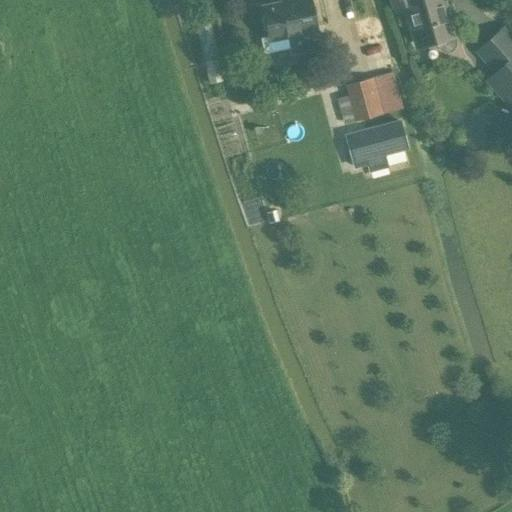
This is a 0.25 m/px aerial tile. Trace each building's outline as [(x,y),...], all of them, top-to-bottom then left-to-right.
[(266,36),(258,38),(261,53),(287,48),(288,54),(317,49),(315,37),(308,38),(306,32),(314,31),(307,0),(293,0),(260,7),(262,18),(260,18),(262,30),(265,29),(266,36)] [(390,0),(393,8),(403,5),(415,47),(426,44),(435,41),(437,46),(439,50),(444,53),(449,53),(453,51),(456,46),(456,41),(449,19),(445,20),(439,0),(390,0)] [(511,35),(504,26),(475,52),(494,73),(486,81),(511,109),(511,35)] [(372,77),(344,85),(354,122),(382,114),(373,81),(372,77)] [(399,121),(346,136),(355,167),(368,163),(370,171),(387,166),(383,154),(406,148),(399,121)]
